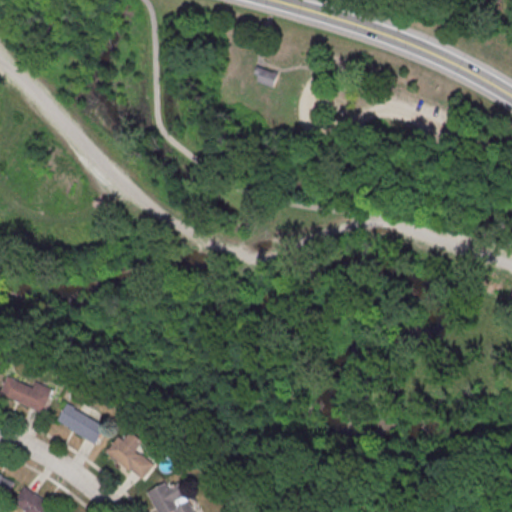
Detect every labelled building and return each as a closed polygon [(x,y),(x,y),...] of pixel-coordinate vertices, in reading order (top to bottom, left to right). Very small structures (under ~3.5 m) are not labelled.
[(279,72),(274,87),(258,82),(260,76),(254,74),(257,65),(259,66),(279,72)] [(2,394),(44,412),(53,391),(10,373),(2,394)] [(58,420),(96,444),(107,426),(69,403),(58,420)] [(133,434),(126,443),(121,439),(109,455),(132,474),(133,472),(145,481),(157,467),(143,456),(142,457),(138,454),(146,444),(133,434)] [(0,495),(7,498),(15,480),(0,473),(0,495)] [(149,491),(158,511),(172,511),(174,511),(196,511),(182,483),(172,488),(168,481),(149,491)] [(27,511),(59,511),(60,511),(26,485),(14,501),(27,511)]
